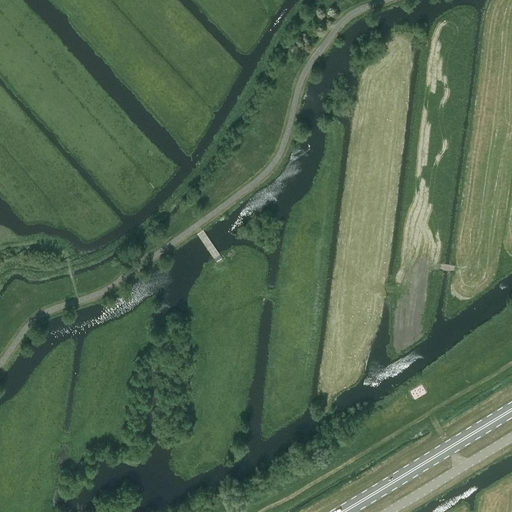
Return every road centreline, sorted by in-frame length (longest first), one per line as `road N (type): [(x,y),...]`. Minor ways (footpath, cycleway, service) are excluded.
road 1 (primary): [(343,511),(511,409)]
road 2 (unclassified): [(385,511),(511,435)]
